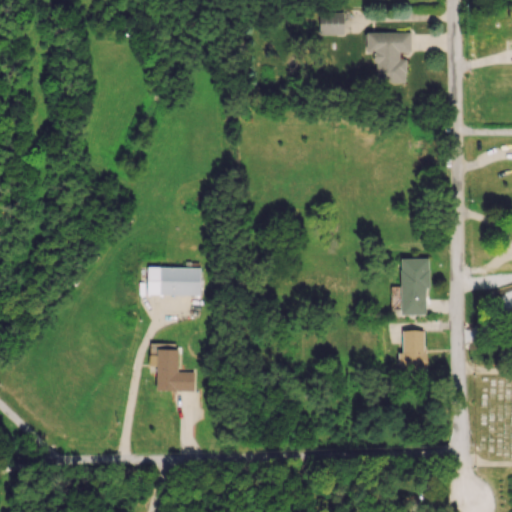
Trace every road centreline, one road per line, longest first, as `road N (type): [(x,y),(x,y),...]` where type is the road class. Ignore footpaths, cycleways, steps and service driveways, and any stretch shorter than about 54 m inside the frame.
road 1 (residential): [(452,0),(464,509)]
road 2 (residential): [(462,461),(123,467),(55,459)]
